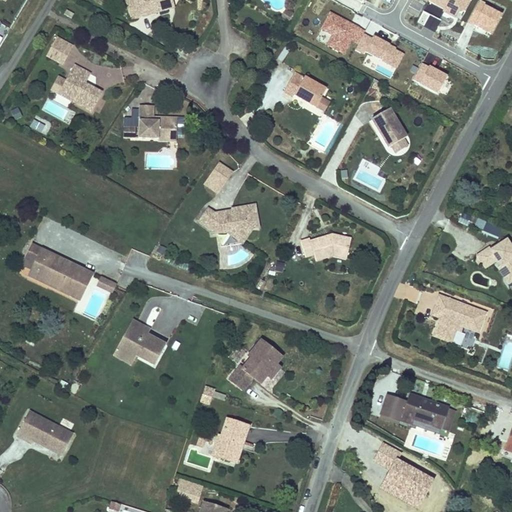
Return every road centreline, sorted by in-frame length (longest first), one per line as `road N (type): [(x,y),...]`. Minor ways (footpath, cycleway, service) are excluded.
road 1 (residential): [(209,71),(214,96),(261,150),(414,237)]
road 2 (residential): [(363,350),(126,266)]
road 3 (residential): [(414,237),(500,81)]
road 4 (residential): [(309,511),(363,350)]
road 5 (residential): [(363,350),(511,405)]
road 6 (residential): [(500,81),(410,28),(389,5)]
road 7 (residential): [(363,350),(414,237)]
